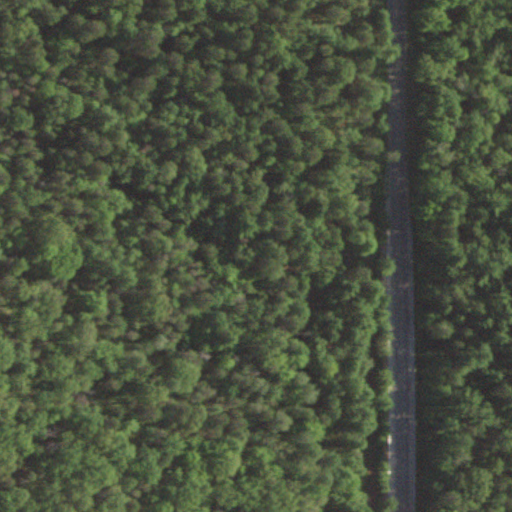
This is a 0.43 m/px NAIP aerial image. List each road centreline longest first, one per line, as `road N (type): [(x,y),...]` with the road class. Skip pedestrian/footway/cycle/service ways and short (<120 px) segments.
road 1 (track): [(341,0),(346,150),(328,239),(294,331),(308,511)]
road 2 (tertiary): [(404,511),(401,0)]
